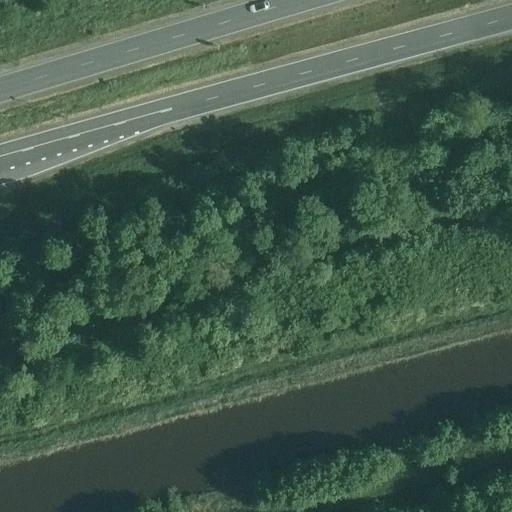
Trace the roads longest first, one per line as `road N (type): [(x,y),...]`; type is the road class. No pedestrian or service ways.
road 1 (trunk): [(0,158),(511,19)]
road 2 (trunk): [(316,0),(0,92)]
road 3 (track): [(292,511),(511,452)]
